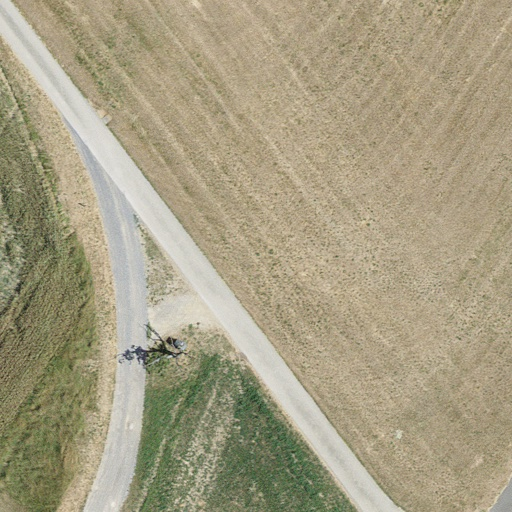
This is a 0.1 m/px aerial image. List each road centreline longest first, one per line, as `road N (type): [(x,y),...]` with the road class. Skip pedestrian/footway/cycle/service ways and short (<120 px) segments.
road 1 (track): [(100,146),(378,511)]
road 2 (track): [(100,146),(132,224),(139,323),(138,425),(113,511)]
road 3 (track): [(0,15),(100,146)]
